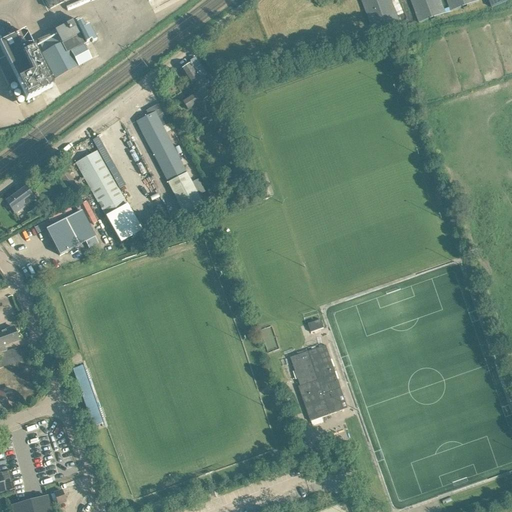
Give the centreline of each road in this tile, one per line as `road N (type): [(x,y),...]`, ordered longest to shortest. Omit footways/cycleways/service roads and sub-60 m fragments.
road 1 (unclassified): [(0,190),(254,0)]
road 2 (unclassified): [(0,426),(61,401),(0,257)]
